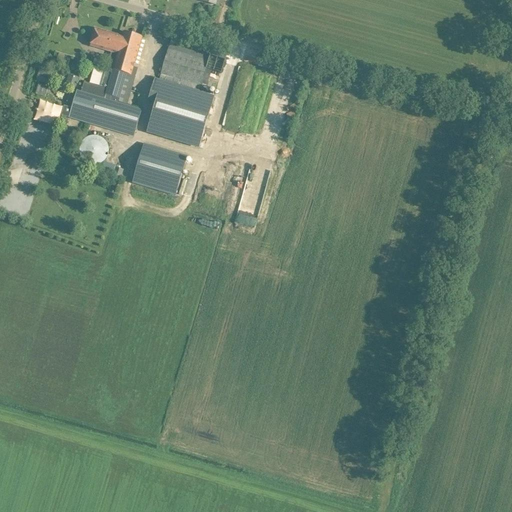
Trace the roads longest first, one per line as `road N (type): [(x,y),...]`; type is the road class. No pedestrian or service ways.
road 1 (unclassified): [(511,114),(104,0)]
road 2 (unknown): [(155,14),(148,105),(130,157)]
road 3 (unclassified): [(0,135),(41,0)]
